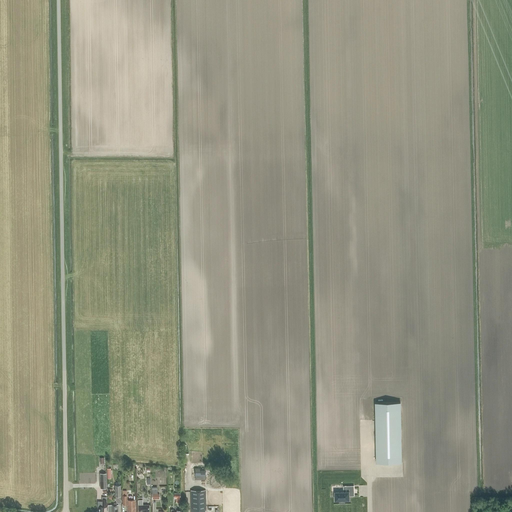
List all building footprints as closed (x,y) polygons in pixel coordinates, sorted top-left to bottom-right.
[(401,403),(375,403),(376,463),(402,463),(401,403)] [(343,492),(335,492),(335,501),(341,501),(344,501),(349,500),(349,497),(349,496),(354,496),(354,488),(348,488),(349,492),(343,492)] [(191,511),(204,511),(205,511),(206,510),(206,490),(191,491),(191,511)] [(97,502),(97,511),(98,511),(97,511),(103,511),(103,507),(106,507),(106,500),(106,498),(102,498),(102,500),(102,502),(97,502)] [(127,505),(127,511),(135,511),(135,508),(135,500),(127,500),(127,505)] [(142,511),(149,511),(149,505),(143,505),(142,500),(138,500),(138,511),(143,511),(142,511)]
